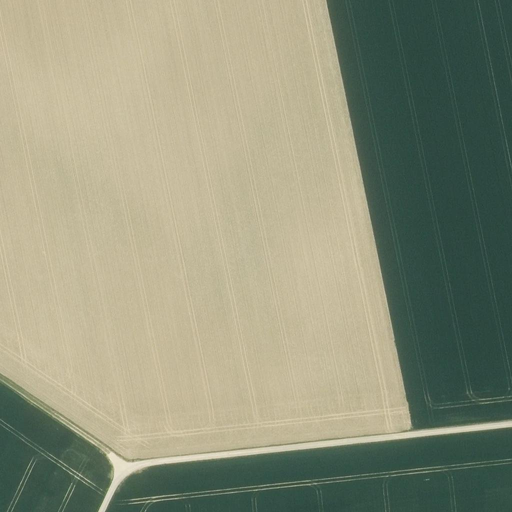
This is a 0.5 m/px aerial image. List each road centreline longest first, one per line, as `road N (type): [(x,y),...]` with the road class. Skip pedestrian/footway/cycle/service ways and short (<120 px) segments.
road 1 (track): [(511,424),(131,465),(102,511)]
road 2 (track): [(0,378),(123,467)]
